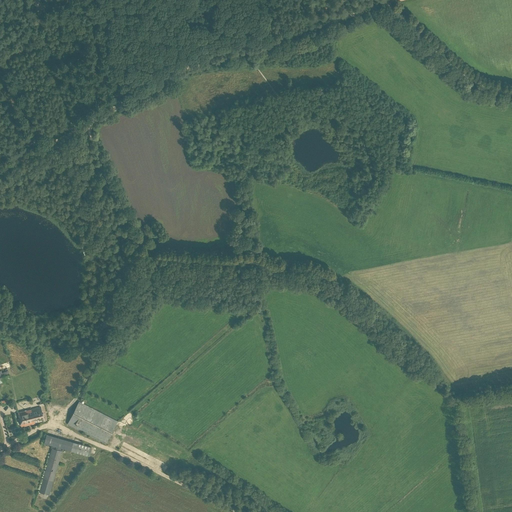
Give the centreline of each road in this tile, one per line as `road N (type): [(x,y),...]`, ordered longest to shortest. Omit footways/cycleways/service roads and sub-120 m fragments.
road 1 (track): [(0,450),(36,427),(58,427),(234,511)]
road 2 (track): [(145,254),(63,429)]
road 3 (track): [(88,123),(244,49)]
road 4 (track): [(145,251),(313,269)]
road 5 (track): [(511,92),(475,81),(388,4)]
road 6 (track): [(244,49),(388,4)]
road 7 (track): [(88,123),(145,251)]
road 8 (track): [(33,0),(75,131)]
